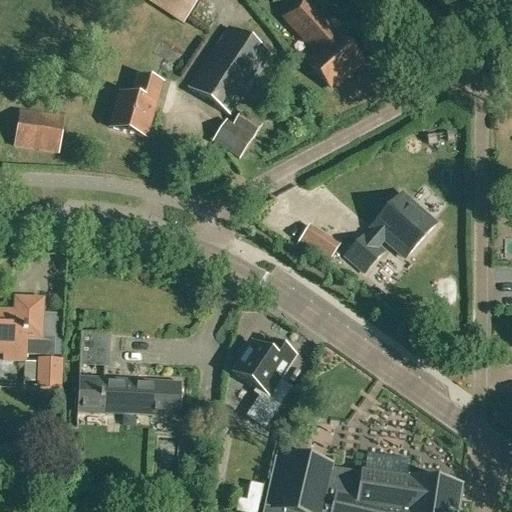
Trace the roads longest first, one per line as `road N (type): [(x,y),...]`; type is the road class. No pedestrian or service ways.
road 1 (residential): [(482,434),(476,66)]
road 2 (tertiary): [(482,434),(241,270),(196,250)]
road 3 (residential): [(219,218),(245,193),(476,66)]
road 4 (tertiary): [(196,250),(95,224),(0,219)]
